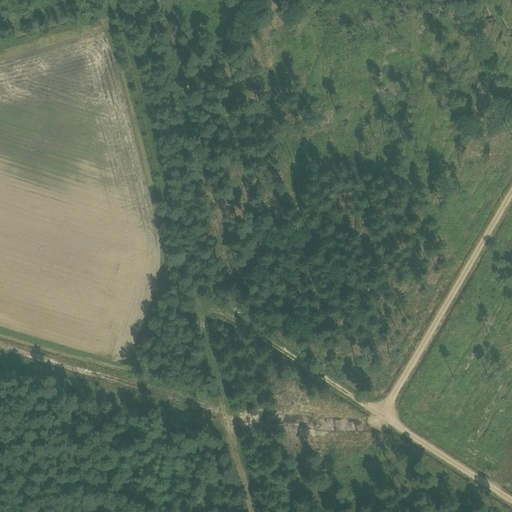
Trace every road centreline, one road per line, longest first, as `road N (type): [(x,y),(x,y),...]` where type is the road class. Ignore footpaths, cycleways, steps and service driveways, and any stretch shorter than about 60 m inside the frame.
road 1 (track): [(511,192),(382,412),(210,310),(200,324),(222,407)]
road 2 (track): [(382,412),(511,497)]
